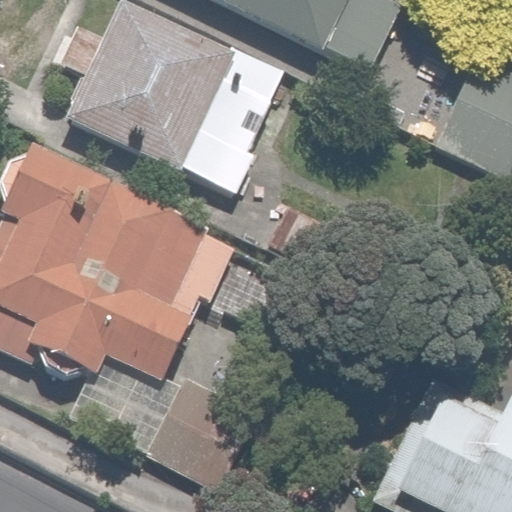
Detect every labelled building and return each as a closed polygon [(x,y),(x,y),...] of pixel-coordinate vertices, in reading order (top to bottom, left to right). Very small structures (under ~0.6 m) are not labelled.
[(57,110),(48,130),(169,183),(173,174),(229,199),(285,70),(126,0),(65,0),(35,67),(48,73),(36,101),(57,110)] [(383,3),(383,0),(167,0),(365,87),(399,10),(383,3)] [(511,143),(511,85),(466,66),(426,157),(493,187),(511,146),(511,143)] [(188,302),(206,310),(219,282),(234,248),(4,146),(0,155),(0,363),(2,364),(7,351),(86,386),(94,367),(148,391),(188,302)] [(249,258),(316,288),(339,235),(272,206),(257,240),(249,258)] [(511,511),(511,380),(500,406),(434,377),(374,511),(511,511)]
